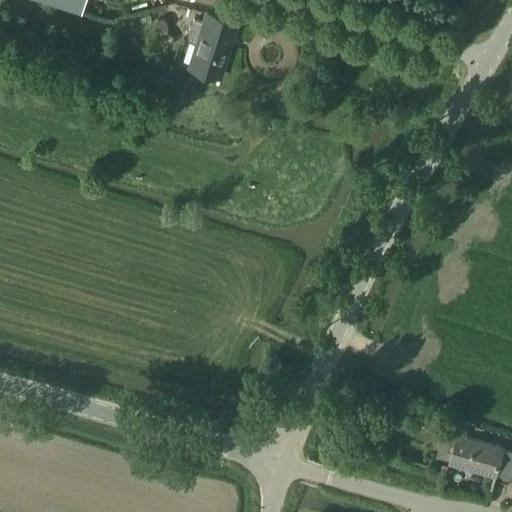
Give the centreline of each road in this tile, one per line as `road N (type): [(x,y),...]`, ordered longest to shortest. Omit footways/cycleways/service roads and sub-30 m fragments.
road 1 (unclassified): [(281,463),(384,231),(511,20)]
road 2 (unclassified): [(281,463),(0,384)]
road 3 (unclassified): [(448,511),(281,463)]
